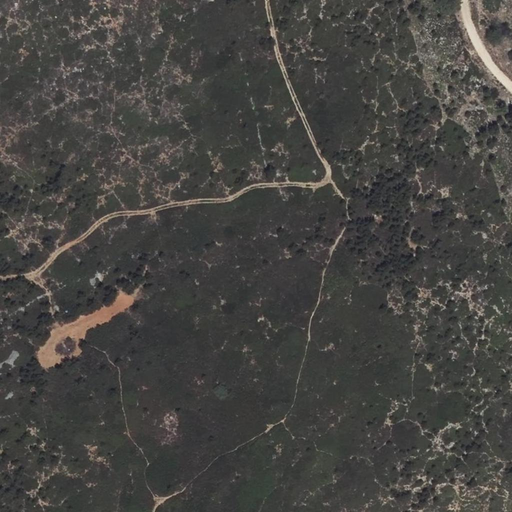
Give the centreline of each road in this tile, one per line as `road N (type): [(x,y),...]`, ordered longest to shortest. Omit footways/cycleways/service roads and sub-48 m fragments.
road 1 (track): [(154,511),(298,399),(310,324),(349,211),(331,177)]
road 2 (track): [(331,177),(241,193),(227,203),(105,215),(30,276),(0,276)]
road 3 (track): [(331,177),(289,86),(267,0)]
